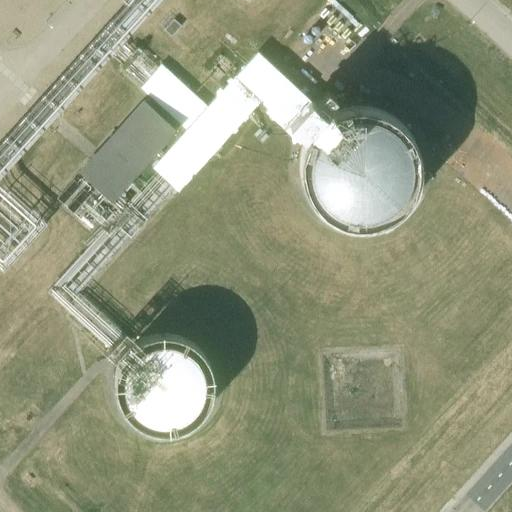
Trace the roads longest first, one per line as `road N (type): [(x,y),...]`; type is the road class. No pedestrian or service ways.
road 1 (track): [(418,0),(323,99)]
road 2 (track): [(0,476),(88,380)]
